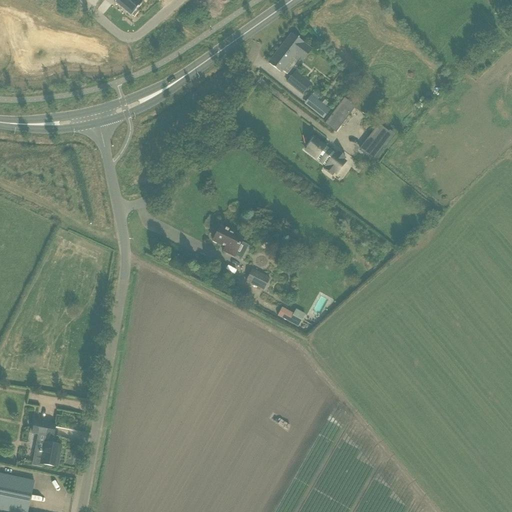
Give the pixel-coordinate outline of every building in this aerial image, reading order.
[(116,0),(114,3),(131,17),(132,16),(133,17),(137,12),(136,11),(142,4),(137,0),(116,0)] [(302,44),(299,42),(291,35),(268,64),(280,73),(294,55),(302,61),(310,51),(302,45),(302,44)] [(304,79),(296,72),(286,83),(296,91),(301,95),(308,86),(303,82),(305,80),(304,79)] [(335,131),(354,106),(343,98),(324,123),(335,131)] [(314,112),(323,119),(330,111),(320,103),(314,112)] [(393,136),(388,132),(387,133),(377,125),(359,150),(372,160),(382,147),(384,149),(393,136)] [(346,162),(344,160),(345,159),(337,153),(335,156),(314,140),(306,151),(327,167),(325,170),(332,176),(333,174),(336,177),(346,162)] [(220,228),(213,242),(225,248),(223,252),(232,256),(233,257),(240,243),(240,242),(248,246),(252,248),(253,245),(242,239),(229,233),(220,228)] [(270,279),(252,270),(245,281),(263,291),(270,279)] [(296,310),(293,314),(281,308),(277,316),(298,327),(305,315),(296,310)] [(32,434),(45,436),(44,443),(42,452),(34,450),(32,465),(41,467),(41,465),(57,468),(61,447),(50,445),(52,437),(53,438),(55,427),(34,423),(32,434)] [(0,510),(8,511),(27,511),(34,482),(24,480),(0,474),(0,510)]
